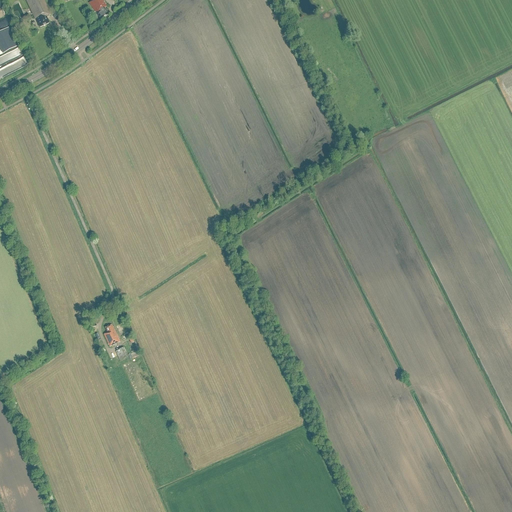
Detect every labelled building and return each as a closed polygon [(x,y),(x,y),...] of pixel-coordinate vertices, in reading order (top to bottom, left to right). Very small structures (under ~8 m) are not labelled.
[(36,19),(40,28),(49,23),(46,17),(50,15),(43,0),(27,0),(26,0),(35,19),(36,19)] [(101,20),(109,14),(104,8),(107,6),(104,2),(103,2),(101,0),(93,0),(89,3),(101,20)] [(18,47),(9,29),(0,33),(0,47),(3,54),(18,47)] [(19,48),(23,55),(27,53),(23,46),(19,48)] [(112,325),(105,328),(108,333),(104,335),(110,347),(120,342),(112,325)] [(124,348),(116,352),(120,361),(128,357),(124,348)]
